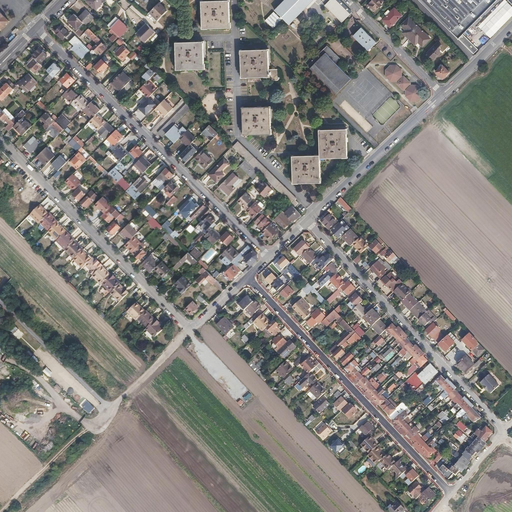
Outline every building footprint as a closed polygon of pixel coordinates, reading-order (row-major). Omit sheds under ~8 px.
[(0,0),(0,29),(9,21),(0,12),(0,0)] [(97,10),(104,3),(101,0),(90,0),(89,2),(97,10)] [(299,15),(313,0),(285,0),(284,1),(275,11),(289,25),(299,15)] [(353,13),(345,6),(338,0),(330,0),(325,5),(341,21),(343,23),(353,13)] [(372,0),(368,5),(375,12),(385,2),(382,0),(372,0)] [(511,0),(419,0),(458,39),(463,34),(498,0),(508,0),(508,1),(511,4),(511,0)] [(229,1),(202,2),(203,29),(230,28),(229,1)] [(159,20),(168,11),(159,3),(151,12),(159,20)] [(134,4),(125,11),(133,22),(140,17),(146,24),(148,23),(134,4)] [(382,20),(390,27),(401,15),(394,8),(391,12),(389,10),(385,14),(387,16),(382,20)] [(94,17),(86,9),(78,17),(82,21),(83,22),(86,25),(94,17)] [(83,22),(82,21),(75,15),(69,20),(77,28),(83,22)] [(111,29),(120,20),(116,17),(107,25),(111,29)] [(409,39),(420,28),(409,17),(398,28),(409,39)] [(120,38),(129,29),(120,20),(111,29),(120,38)] [(148,38),(154,32),(147,25),(141,31),(148,38)] [(69,40),(74,34),(71,32),(69,34),(61,27),(56,32),(63,40),(66,37),(69,40)] [(361,27),(353,36),(368,50),(376,42),(361,27)] [(101,40),(92,31),(89,28),(86,32),(85,32),(97,43),(101,40)] [(430,39),(420,28),(409,39),(419,49),(430,39)] [(118,40),(120,38),(111,29),(109,31),(113,35),(110,39),(113,42),(116,38),(118,40)] [(479,50),(463,34),(458,39),(474,54),(479,50)] [(83,43),(76,36),(70,41),(75,46),(73,48),(83,57),(87,54),(80,46),(83,43)] [(427,52),(438,41),(436,39),(425,50),(427,52)] [(107,48),(101,42),(94,48),(97,52),(98,51),(101,54),(107,48)] [(204,42),(177,43),(178,70),(205,69),(204,42)] [(427,53),(435,61),(442,55),(439,52),(440,51),(438,50),(442,46),(438,42),(427,53)] [(90,51),(86,47),(83,43),(80,46),(87,54),(90,51)] [(130,52),(123,45),(115,54),(121,60),(126,55),(130,52)] [(317,65),(312,69),(338,95),(353,79),(337,63),(341,59),(328,46),(313,62),(317,65)] [(45,58),(47,56),(45,53),(42,50),(40,48),(32,55),(33,56),(35,58),(43,66),(48,62),(45,58)] [(269,49),(241,50),(242,78),(270,77),(270,80),(279,79),(278,68),(269,68),(269,49)] [(133,60),(138,55),(135,52),(129,57),(133,60)] [(35,74),(43,66),(35,58),(29,63),(27,65),(35,74)] [(108,66),(102,59),(95,67),(101,73),(103,71),(106,68),(108,66)] [(54,77),(62,69),(55,62),(47,70),(50,73),(54,77)] [(147,82),(156,73),(154,71),(147,64),(143,68),(146,71),(141,76),(147,82)] [(421,95),(421,89),(415,84),(409,84),(410,83),(403,76),(402,75),(401,76),(401,70),(396,64),(390,65),(384,70),(384,76),(390,81),(396,81),(395,82),(403,90),(404,89),(404,95),(409,101),(415,101),(421,95)] [(436,72),(443,79),(449,72),(443,65),(436,72)] [(121,91),(131,80),(122,71),(113,80),(111,82),(121,91)] [(48,83),(54,77),(50,73),(44,79),(48,83)] [(75,80),(67,73),(60,80),(68,88),(75,80)] [(28,94),(39,83),(30,74),(19,85),(20,86),(28,94)] [(121,96),(134,83),(131,80),(121,91),(118,93),(121,96)] [(149,98),(156,90),(147,82),(140,89),(139,90),(142,92),(143,91),(146,94),(145,95),(148,98),(149,98)] [(16,90),(19,87),(16,84),(14,85),(12,84),(10,86),(8,83),(2,88),(8,94),(11,92),(12,93),(15,90),(16,90)] [(0,97),(2,100),(8,94),(2,88),(0,90),(0,97)] [(79,96),(70,88),(63,95),(72,104),(73,102),(79,96)] [(90,103),(81,94),(79,96),(73,102),(82,111),(83,110),(90,103)] [(148,98),(138,109),(145,115),(155,104),(149,98),(148,98)] [(165,117),(173,108),(164,100),(163,101),(157,107),(162,113),(160,114),(164,117),(165,117)] [(49,109),(40,101),(39,101),(37,103),(46,112),(49,109)] [(97,113),(100,110),(91,102),(90,103),(83,110),(92,119),(97,113)] [(181,102),(174,108),(177,112),(184,105),(181,102)] [(173,126),(191,108),(187,103),(168,122),(157,133),(162,138),(165,134),(167,132),(173,126)] [(16,124),(23,117),(27,113),(23,109),(15,117),(6,107),(3,111),(16,124)] [(270,107),(243,107),(243,135),(271,135),(270,107)] [(16,124),(3,111),(0,108),(0,116),(4,120),(4,119),(10,124),(9,125),(12,128),(14,126),(16,124)] [(48,127),(55,120),(46,112),(40,118),(42,119),(43,117),(48,121),(46,123),(45,125),(48,127)] [(102,126),(107,121),(104,118),(102,119),(100,116),(97,113),(92,119),(90,121),(99,129),(102,126)] [(66,127),(71,122),(62,114),(55,120),(64,129),(66,127)] [(23,135),(32,126),(23,117),(16,124),(14,126),(23,135)] [(55,138),(64,129),(55,120),(48,127),(46,129),(49,132),(50,130),(52,132),(50,133),(55,138)] [(104,138),(114,129),(107,121),(102,126),(103,127),(98,132),(104,138)] [(218,134),(209,125),(202,133),(211,142),(218,134)] [(85,144),(78,137),(87,128),(85,126),(81,129),(73,138),(82,147),(85,144)] [(179,138),(186,131),(182,127),(178,131),(173,126),(167,132),(165,134),(174,143),(179,138)] [(114,146),(123,137),(116,130),(109,137),(107,139),(114,146)] [(188,146),(196,139),(187,130),(186,131),(179,138),(188,146)] [(322,158),(295,160),(297,188),(324,186),(322,162),(349,159),(347,132),(320,134),(322,158)] [(27,149),(36,139),(37,139),(34,136),(24,146),(27,149)] [(82,147),(73,138),(69,142),(78,151),(82,147)] [(31,153),(40,144),(36,139),(27,149),(31,153)] [(126,145),(123,141),(116,148),(115,149),(124,158),(130,152),(132,150),(128,147),(128,148),(125,146),(126,145)] [(296,199),(238,141),(232,147),(245,160),(259,173),(281,195),(285,199),(290,204),(291,205),(292,203),(295,200),(296,199)] [(188,146),(179,156),(186,162),(197,151),(190,144),(188,146)] [(143,153),(139,149),(140,148),(137,145),(136,145),(132,150),(130,152),(137,158),(143,153)] [(47,165),(55,156),(46,147),(38,156),(47,165)] [(213,161),(203,150),(196,157),(195,158),(196,159),(206,168),(213,161)] [(229,158),(236,155),(233,150),(227,153),(229,158)] [(79,167),(87,160),(81,154),(79,156),(78,155),(78,156),(77,155),(72,160),(79,167)] [(100,164),(91,156),(88,158),(98,166),(100,164)] [(137,166),(144,159),(142,157),(135,165),(137,166)] [(101,165),(105,168),(110,162),(105,159),(101,165)] [(144,173),(151,166),(144,159),(137,166),(144,173)] [(209,175),(217,183),(224,176),(220,173),(229,164),(225,159),(209,175)] [(79,167),(72,160),(70,162),(77,169),(79,167)] [(253,179),(259,173),(245,160),(242,163),(249,171),(247,173),(253,179)] [(45,168),(52,176),(59,169),(52,161),(45,168)] [(249,171),(242,163),(240,165),(247,173),(249,171)] [(109,173),(100,164),(98,166),(107,176),(109,173)] [(123,176),(114,167),(109,173),(117,182),(122,178),(123,176)] [(173,175),(166,168),(162,172),(154,180),(157,182),(160,179),(161,180),(166,175),(170,179),(173,175)] [(117,182),(109,173),(107,176),(115,184),(117,182)] [(235,186),(241,180),(233,173),(220,185),(220,186),(221,187),(228,194),(235,187),(235,186)] [(82,183),(73,174),(66,181),(70,185),(69,186),(74,191),(82,183)] [(141,191),(151,181),(145,176),(143,178),(141,176),(132,185),(138,191),(139,189),(141,191)] [(122,178),(117,182),(126,191),(128,189),(130,187),(123,181),(124,180),(122,178)] [(166,186),(171,181),(168,178),(163,184),(166,186)] [(180,188),(176,185),(176,186),(171,181),(166,186),(168,189),(166,192),(171,197),(180,188)] [(264,183),(257,190),(258,191),(262,195),(265,198),(272,191),(264,183)] [(74,194),(80,200),(86,193),(80,188),(74,194)] [(135,195),(128,189),(126,191),(135,200),(137,197),(135,195)] [(243,209),(245,211),(247,210),(248,209),(250,207),(247,204),(252,199),(245,193),(236,202),(241,206),(242,205),(244,207),(243,209)] [(93,199),(89,195),(82,202),(87,207),(93,201),(92,199),(93,199)] [(284,201),(285,199),(281,195),(278,197),(279,198),(276,201),(281,205),(284,201)] [(105,212),(112,206),(103,197),(99,201),(95,205),(98,209),(100,207),(102,209),(105,212)] [(171,206),(175,201),(172,197),(166,204),(169,207),(170,205),(171,206)] [(180,212),(193,199),(190,197),(178,209),(180,212)] [(352,209),(350,207),(341,197),(338,201),(349,212),(352,209)] [(190,215),(201,204),(198,201),(192,207),(193,208),(192,209),(191,208),(187,212),(190,215)] [(115,215),(121,209),(115,204),(116,203),(115,202),(112,206),(105,212),(103,215),(110,222),(113,219),(113,218),(115,216),(115,215)] [(263,209),(255,202),(250,207),(248,209),(255,217),(263,209)] [(149,213),(153,209),(148,204),(144,209),(148,213),(149,213)] [(193,219),(205,207),(201,204),(190,215),(193,219)] [(48,214),(49,214),(40,205),(31,214),(40,223),(41,222),(48,214)] [(285,230),(300,214),(296,210),(294,208),(292,206),(290,209),(289,208),(287,210),(288,211),(286,213),(284,211),(285,210),(284,209),(274,219),(285,230)] [(208,215),(211,212),(207,208),(199,217),(203,220),(208,215)] [(255,217),(248,209),(247,210),(249,213),(251,215),(251,216),(253,218),(255,217)] [(153,217),(149,213),(148,213),(144,216),(149,221),(153,217)] [(58,222),(54,217),(53,219),(48,214),(41,222),(50,230),(57,223),(58,222)] [(263,231),(270,223),(271,223),(262,214),(255,221),(260,225),(258,226),(263,231)] [(208,226),(210,228),(217,221),(211,215),(204,222),(205,223),(202,227),(204,229),(208,226)] [(337,224),(329,216),(322,222),(330,230),(334,227),(337,224)] [(155,219),(153,217),(149,221),(148,222),(155,229),(157,227),(160,224),(155,219)] [(110,232),(113,234),(121,227),(115,221),(107,228),(108,229),(107,230),(110,232)] [(66,232),(57,223),(50,230),(49,232),(58,240),(66,232)] [(138,232),(129,223),(126,227),(120,232),(129,241),(138,232)] [(271,239),(279,231),(270,223),(263,231),(271,239)] [(171,230),(165,224),(163,227),(168,232),(169,233),(171,230)] [(191,224),(187,229),(191,233),(195,228),(191,224)] [(346,232),(344,230),(347,228),(344,226),(342,228),(339,224),(335,228),(334,227),(330,230),(335,234),(336,233),(340,237),(346,232)] [(221,237),(213,228),(207,234),(206,235),(215,244),(220,238),(221,237)] [(125,245),(120,250),(127,257),(131,254),(133,252),(134,251),(146,238),(139,231),(138,232),(129,241),(126,243),(130,247),(129,248),(125,245)] [(206,235),(207,234),(204,231),(195,240),(198,243),(206,235)] [(227,245),(235,239),(227,231),(221,237),(220,238),(227,245)] [(358,240),(349,231),(342,237),(351,246),(353,245),(358,240)] [(66,249),(75,241),(72,238),(66,232),(58,240),(57,241),(66,249)] [(180,244),(170,235),(167,238),(176,247),(180,244)] [(147,252),(143,249),(144,248),(144,247),(150,241),(147,237),(146,238),(134,251),(137,254),(136,255),(139,258),(140,258),(141,256),(143,258),(147,252)] [(368,247),(360,238),(358,240),(353,245),(356,248),(357,248),(362,253),(368,247)] [(85,248),(76,240),(75,241),(83,250),(85,248)] [(309,248),(310,247),(303,240),(294,249),(300,256),(301,255),(309,248)] [(377,254),(383,248),(375,240),(369,246),(377,254)] [(83,250),(75,241),(66,249),(75,258),(83,250)] [(232,261),(240,253),(231,245),(223,253),(231,262),(232,261)] [(195,248),(191,252),(197,259),(203,253),(200,250),(198,251),(195,248)] [(318,256),(315,253),(315,254),(313,252),(309,248),(301,255),(310,264),(318,256)] [(85,265),(93,258),(90,254),(88,256),(83,250),(75,258),(74,259),(83,268),(85,265)] [(251,265),(257,259),(257,254),(253,250),(244,259),(250,266),(251,265)] [(400,260),(391,250),(386,256),(392,263),(395,260),(397,263),(400,260)] [(195,264),(197,261),(188,253),(185,256),(194,264),(195,264)] [(237,262),(243,256),(240,253),(232,261),(234,264),(237,266),(239,264),(237,262)] [(322,271),(334,259),(330,255),(325,259),(321,254),(318,256),(310,264),(313,267),(316,265),(322,271)] [(363,261),(358,256),(353,261),(357,266),(363,261)] [(103,266),(103,265),(98,259),(96,260),(93,257),(93,258),(85,265),(91,271),(89,273),(93,276),(103,266)] [(155,269),(159,264),(153,257),(144,265),(151,272),(155,269)] [(176,270),(186,260),(183,257),(174,267),(176,270)] [(384,263),(380,259),(378,261),(382,265),(380,267),(383,271),(386,268),(389,271),(390,270),(384,263)] [(171,270),(162,261),(159,264),(155,269),(163,278),(171,270)] [(206,270),(197,261),(195,264),(201,270),(199,272),(202,275),(206,270)] [(286,270),(292,264),(289,261),(283,267),(286,270)] [(383,271),(380,267),(382,265),(378,261),(370,268),(373,271),(375,273),(377,276),(383,271)] [(392,268),(386,261),(384,263),(390,270),(392,268)] [(337,268),(332,263),(328,267),(330,269),(333,273),(338,269),(337,268)] [(230,280),(241,270),(237,266),(234,264),(224,274),(230,280)] [(294,267),(292,264),(286,270),(283,272),(286,275),(289,271),(295,278),(300,273),(294,267)] [(111,275),(107,271),(108,271),(103,266),(93,276),(101,285),(102,284),(103,283),(111,275)] [(283,272),(286,270),(283,267),(276,273),(279,276),(283,272)] [(215,278),(206,270),(202,275),(200,276),(202,278),(204,276),(211,283),(213,280),(215,278)] [(278,278),(279,276),(276,273),(275,274),(272,271),(265,277),(268,281),(268,282),(270,285),(271,284),(278,278)] [(394,292),(402,284),(396,277),(395,278),(390,273),(382,280),(388,286),(394,292)] [(121,283),(112,274),(111,275),(120,284),(121,283)] [(341,279),(340,278),(341,277),(337,274),(336,274),(331,278),(329,280),(338,289),(341,287),(344,283),(341,279)] [(120,284),(111,275),(103,283),(112,292),(120,284)] [(192,284),(183,275),(182,276),(175,284),(178,287),(180,289),(180,290),(183,293),(192,284)] [(329,280),(331,278),(328,275),(320,283),(321,284),(319,286),(321,288),(329,280)] [(194,286),(202,278),(200,276),(198,278),(192,284),(194,286)] [(277,290),(284,284),(278,278),(271,284),(277,290)] [(222,292),(225,289),(217,281),(216,280),(215,282),(213,283),(222,292)] [(355,288),(347,280),(344,283),(341,287),(348,295),(355,288)] [(112,292),(103,283),(102,284),(111,293),(112,292)] [(314,288),(311,285),(309,283),(303,288),(309,293),(314,288)] [(120,302),(128,293),(120,284),(112,292),(111,293),(120,302)] [(409,295),(412,291),(408,287),(406,289),(402,284),(394,292),(402,301),(409,295)] [(281,293),(286,298),(294,291),(291,288),(287,291),(285,289),(281,293)] [(329,304),(340,293),(337,290),(326,300),(329,304)] [(363,300),(356,293),(352,297),(356,301),(355,302),(358,305),(360,303),(363,300)] [(206,300),(200,294),(196,298),(202,304),(206,300)] [(246,310),(254,302),(248,295),(239,305),(245,311),(246,310)] [(417,304),(409,295),(402,301),(401,302),(410,311),(417,304)] [(300,299),(293,307),(304,319),(309,315),(306,311),(309,308),(300,299)] [(251,316),(259,308),(257,307),(259,304),(255,300),(254,302),(246,310),(251,316)] [(192,315),(199,308),(192,301),(185,308),(192,315)] [(146,311),(137,302),(128,311),(137,320),(139,318),(146,311)] [(364,316),(369,312),(360,303),(358,305),(353,310),(361,319),(364,316)] [(419,320),(427,312),(418,303),(417,304),(410,311),(419,320)] [(312,318),(320,310),(318,308),(310,315),(312,318)] [(381,318),(373,308),(369,312),(364,316),(373,326),(380,319),(381,318)] [(322,322),(327,317),(320,310),(312,318),(307,322),(312,328),(317,322),(319,324),(322,322)] [(338,320),(341,317),(335,310),(327,317),(322,322),(326,327),(336,317),(338,320)] [(436,320),(434,318),(435,317),(429,310),(427,312),(419,320),(427,329),(436,320)] [(447,310),(445,312),(454,321),(456,319),(447,310)] [(156,319),(152,315),(151,316),(146,311),(139,318),(148,327),(156,319)] [(271,323),(263,314),(259,318),(255,322),(263,331),(271,323)] [(255,322),(259,318),(256,315),(250,322),(252,324),(255,322)] [(352,336),(356,332),(346,322),(341,317),(338,320),(340,323),(348,332),(336,343),(337,344),(327,353),(330,356),(333,353),(340,347),(342,345),(346,341),(352,336)] [(225,318),(217,325),(226,334),(227,335),(234,327),(225,318)] [(155,338),(163,329),(160,327),(158,325),(160,323),(156,319),(148,327),(146,329),(155,338)] [(387,329),(388,327),(380,319),(373,326),(372,326),(380,335),(387,329)] [(333,330),(340,323),(338,320),(330,327),(333,330)] [(281,331),(277,326),(278,324),(275,321),(268,327),(268,328),(267,329),(267,331),(268,333),(265,336),(268,339),(273,334),(275,336),(281,331)] [(436,322),(435,323),(427,331),(438,344),(447,336),(437,325),(438,324),(436,322)] [(391,335),(398,328),(396,326),(395,327),(393,324),(387,330),(391,335)] [(10,332),(19,340),(24,334),(15,326),(10,332)] [(403,333),(403,332),(399,327),(398,328),(391,335),(390,335),(391,337),(394,334),(397,338),(403,333)] [(363,340),(356,332),(352,336),(355,340),(356,339),(360,343),(363,340)] [(481,345),(469,332),(464,336),(466,338),(463,341),(472,350),(473,349),(476,351),(481,345)] [(407,337),(408,337),(405,334),(405,335),(403,333),(397,338),(397,339),(395,341),(399,344),(401,343),(407,337)] [(457,339),(451,333),(447,336),(454,342),(457,339)] [(286,341),(280,335),(277,338),(276,337),(274,339),(275,339),(273,341),(279,347),(276,350),(277,352),(281,348),(280,348),(286,341)] [(376,344),(383,337),(380,335),(374,342),(376,344)] [(31,336),(26,342),(31,347),(37,342),(31,336)] [(447,336),(438,344),(440,346),(446,352),(455,343),(454,342),(447,336)] [(405,348),(411,342),(408,340),(409,339),(407,337),(401,343),(403,344),(402,345),(405,348)] [(284,358),(296,347),(289,340),(281,348),(277,352),(276,353),(279,356),(281,354),(284,358)] [(410,351),(416,346),(413,344),(411,342),(405,348),(407,350),(408,350),(410,351)] [(414,356),(420,351),(418,349),(419,348),(416,345),(416,346),(410,351),(405,356),(408,359),(411,356),(412,357),(413,355),(414,356)] [(476,354),(483,347),(481,345),(476,351),(474,352),(476,354)] [(41,347),(36,352),(42,358),(47,353),(41,347)] [(345,353),(340,347),(333,353),(338,358),(341,355),(342,356),(345,353)] [(388,355),(394,349),(392,347),(384,355),(386,357),(388,355)] [(457,364),(466,355),(457,347),(449,356),(457,364)] [(250,361),(241,351),(239,353),(247,362),(248,363),(250,361)] [(340,362),(344,366),(354,356),(352,354),(353,353),(352,351),(340,362)] [(424,355),(425,354),(422,351),(421,352),(420,351),(414,356),(415,357),(410,361),(413,365),(415,363),(424,355)] [(298,367),(307,358),(304,355),(295,364),(298,367)] [(428,361),(425,358),(426,357),(424,355),(415,363),(420,368),(426,362),(428,361)] [(466,356),(458,364),(466,373),(472,367),(473,368),(476,366),(466,356)] [(315,368),(320,363),(317,360),(313,363),(308,359),(300,366),(308,375),(315,368)] [(294,368),(287,360),(278,368),(286,376),(294,368)] [(356,367),(359,364),(355,360),(346,368),(348,371),(347,372),(349,374),(356,367)] [(377,371),(382,366),(379,363),(377,365),(371,370),(373,372),(376,370),(377,371)] [(418,376),(426,384),(438,372),(431,364),(418,376)] [(407,376),(416,368),(413,365),(406,372),(405,373),(407,376)] [(353,378),(360,372),(357,369),(356,367),(349,374),(348,375),(351,378),(352,377),(353,378)] [(266,378),(258,370),(256,372),(261,377),(264,380),(266,378)] [(384,375),(387,372),(385,370),(378,377),(380,379),(384,375)] [(364,377),(365,377),(364,376),(363,376),(360,372),(353,378),(355,380),(354,381),(357,384),(358,383),(364,377)] [(318,381),(311,373),(308,376),(308,375),(306,377),(304,378),(305,379),(302,382),(305,385),(308,383),(311,386),(318,381)] [(304,378),(306,377),(303,374),(301,377),(300,378),(298,376),(296,379),(299,383),(304,378)] [(439,387),(447,379),(445,377),(444,378),(442,375),(431,385),(435,390),(439,387)] [(485,390),(494,381),(488,375),(480,383),(484,387),(483,387),(485,390)] [(285,381),(289,385),(294,380),(290,376),(285,381)] [(363,387),(369,381),(366,378),(365,378),(364,377),(358,383),(359,385),(360,384),(363,387)] [(232,384),(237,390),(243,385),(238,379),(232,384)] [(446,389),(451,384),(450,383),(451,382),(448,379),(447,379),(439,387),(442,391),(445,388),(446,389)] [(366,392),(372,386),(371,384),(369,381),(363,387),(365,389),(364,390),(366,392)] [(492,396),(500,388),(494,381),(485,390),(488,392),(492,396)] [(370,397),(377,391),(376,390),(380,386),(376,382),(372,386),(366,392),(365,393),(368,396),(369,395),(370,397)] [(318,399),(326,392),(317,383),(313,387),(310,390),(318,399)] [(456,389),(457,388),(454,385),(453,386),(451,384),(446,389),(446,390),(441,395),(445,399),(450,394),(456,389)] [(375,401),(385,392),(382,388),(378,391),(377,391),(370,397),(372,399),(371,399),(374,402),(375,401)] [(459,394),(457,391),(458,390),(456,389),(450,394),(451,396),(453,399),(459,394)] [(380,405),(387,399),(390,396),(386,391),(385,392),(375,401),(377,403),(378,402),(380,405)] [(458,403),(464,397),(462,395),(461,396),(459,394),(453,399),(455,402),(456,401),(458,403)] [(334,404),(340,411),(348,404),(341,397),(334,404)] [(463,407),(468,402),(467,401),(468,400),(465,397),(464,397),(458,403),(453,408),(457,412),(463,407)] [(312,408),(318,415),(328,406),(321,399),(312,408)] [(397,409),(387,399),(380,405),(394,420),(400,414),(396,410),(397,409)] [(473,407),(473,406),(473,405),(470,402),(469,403),(468,402),(463,407),(466,411),(465,412),(466,413),(467,412),(473,407)] [(357,411),(350,403),(343,410),(350,418),(357,411)] [(475,409),(474,409),(473,407),(467,412),(469,413),(468,415),(470,418),(475,422),(484,417),(480,413),(478,414),(474,410),(475,409)] [(407,416),(408,415),(404,411),(400,414),(394,420),(397,423),(396,424),(398,425),(407,416)] [(407,416),(398,425),(396,426),(401,431),(402,430),(408,424),(407,423),(411,420),(407,416)] [(316,432),(325,424),(322,421),(313,429),(316,432)] [(467,427),(463,424),(459,421),(456,425),(464,431),(467,427)] [(371,430),(374,428),(368,423),(361,429),(366,434),(363,437),(366,440),(371,435),(373,432),(371,430)] [(406,435),(415,427),(411,423),(409,425),(408,424),(402,430),(404,432),(403,433),(405,436),(406,435)] [(325,424),(317,432),(324,439),(332,432),(325,424)] [(418,433),(420,431),(415,426),(415,427),(406,435),(408,437),(409,436),(411,439),(418,433)] [(486,439),(491,433),(485,428),(483,429),(481,428),(476,434),(485,442),(487,440),(486,439)] [(465,436),(458,430),(455,434),(463,440),(465,436)] [(26,432),(21,436),(29,445),(33,441),(26,432)] [(422,437),(418,433),(411,439),(414,441),(413,442),(414,444),(422,437)] [(463,440),(455,434),(453,436),(461,442),(463,440)] [(485,442),(476,434),(472,439),(475,442),(481,447),(482,445),(483,446),(486,443),(485,442)] [(378,446),(374,442),(372,441),(374,439),(371,435),(366,440),(361,444),(370,454),(377,446),(378,446)] [(425,442),(428,439),(424,435),(422,437),(414,444),(414,445),(417,448),(418,447),(419,448),(425,442)] [(337,454),(346,446),(339,438),(330,446),(337,454)] [(432,445),(435,442),(431,438),(426,443),(425,442),(419,448),(421,450),(420,451),(422,454),(423,453),(430,447),(432,445)] [(357,448),(349,439),(346,442),(354,451),(356,449),(357,448)] [(481,447),(475,442),(474,442),(472,441),(469,445),(470,446),(477,452),(478,453),(480,449),(479,449),(481,447)] [(384,457),(381,454),(379,452),(381,450),(377,446),(370,454),(368,456),(376,465),(380,461),(384,457)] [(475,453),(477,452),(470,446),(469,448),(468,447),(466,451),(472,456),(475,453)] [(435,451),(432,448),(431,449),(430,447),(423,453),(425,455),(426,454),(429,457),(431,458),(433,457),(431,455),(435,451)] [(472,456),(466,451),(463,453),(464,454),(463,456),(469,461),(471,459),(470,458),(472,456)] [(397,462),(388,453),(384,457),(380,461),(389,470),(391,468),(397,462)] [(463,456),(462,455),(461,457),(462,457),(459,461),(465,466),(466,464),(467,465),(470,462),(469,461),(463,456)] [(404,473),(409,468),(406,466),(405,468),(403,468),(401,466),(401,462),(399,460),(397,462),(391,468),(394,472),(396,472),(398,474),(397,478),(398,478),(404,473)] [(464,467),(465,466),(459,461),(456,464),(455,464),(454,465),(455,465),(461,471),(462,472),(465,468),(464,467)] [(461,471),(455,465),(453,467),(452,466),(450,470),(456,475),(458,472),(459,473),(461,471)] [(412,482),(419,476),(412,469),(412,470),(409,468),(404,473),(412,482)] [(417,498),(425,490),(422,487),(421,488),(416,482),(408,490),(416,499),(417,498)] [(424,506),(435,495),(428,488),(425,490),(417,498),(424,506)] [(400,503),(390,511),(402,511),(406,509),(400,503)]
